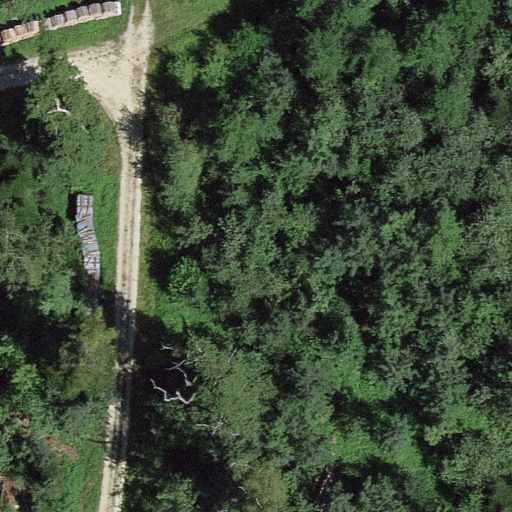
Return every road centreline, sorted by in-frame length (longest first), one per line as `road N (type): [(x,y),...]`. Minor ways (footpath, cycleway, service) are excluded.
road 1 (track): [(109,511),(132,266),(139,41)]
road 2 (track): [(300,0),(0,87)]
